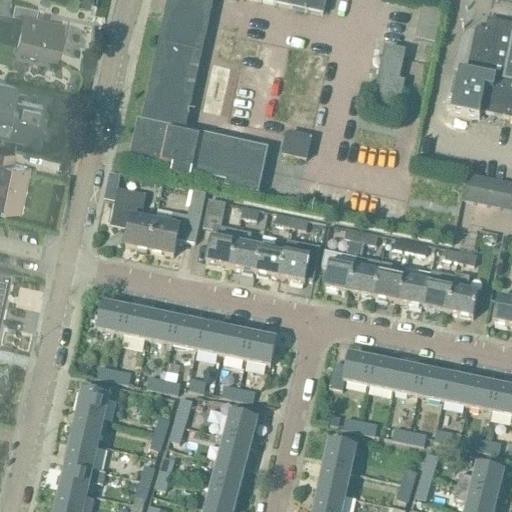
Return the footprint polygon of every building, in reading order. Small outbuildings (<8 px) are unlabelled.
[(166,0),(141,126),(228,144),(248,44),(306,57),(318,0),(166,0)] [(21,17),(15,48),(53,56),(60,26),(36,20),(38,9),(14,3),(11,15),(21,17)] [(434,46),(442,15),(421,10),(414,41),(434,46)] [(485,91),(480,117),(511,123),(511,28),(498,25),(496,36),(475,32),(467,72),(466,76),(478,78),(497,82),(495,93),(485,91)] [(392,105),(398,107),(400,107),(405,85),(400,84),(405,58),(403,57),(385,53),(371,116),(389,120),(392,105)] [(479,123),(480,117),(485,91),(495,93),(497,82),(488,81),(478,78),(466,76),(459,74),(459,75),(450,117),(479,123)] [(18,89),(0,85),(0,135),(17,139),(18,134),(36,138),(43,108),(16,101),(18,89)] [(286,136),(281,160),(307,165),(312,141),(286,136)] [(14,153),(0,150),(0,207),(20,212),(24,193),(19,193),(25,169),(11,166),(14,153)] [(108,177),(105,191),(117,194),(120,180),(108,177)] [(465,185),(461,204),(467,206),(473,207),(478,182),(466,180),(465,185)] [(478,182),(473,207),(486,210),(491,185),(478,182)] [(491,185),(486,210),(498,212),(503,188),(491,185)] [(511,189),(503,188),(498,212),(511,215),(511,209),(511,189)] [(127,234),(126,245),(124,252),(148,257),(155,225),(141,222),(146,199),(117,194),(110,231),(127,234)] [(155,225),(148,257),(173,262),(176,245),(194,249),(205,198),(192,195),(192,196),(190,196),(186,211),(189,212),(188,221),(172,218),(170,228),(155,225)] [(208,205),(202,233),(219,237),(225,208),(208,205)] [(256,226),(259,215),(242,212),(240,223),(256,226)] [(274,230),(289,233),(291,222),(276,219),(274,230)] [(291,222),(289,233),(305,237),(308,225),(291,222)] [(343,245),(359,248),(362,237),(346,233),(343,245)] [(235,246),(230,273),(254,278),(260,252),(248,249),(251,238),(238,236),(235,246)] [(362,237),(359,248),(375,251),(378,240),(362,237)] [(205,268),(230,273),(235,246),(210,241),(205,268)] [(392,255),(408,258),(411,247),(395,243),(392,255)] [(260,252),(254,278),(279,283),(284,257),(285,257),(286,249),(275,247),(273,254),(260,252)] [(411,247),(408,258),(424,262),(427,250),(411,247)] [(442,265),(457,268),(460,257),(444,254),(442,265)] [(324,292),(348,298),(354,271),(356,262),(325,256),(321,272),(328,273),(324,292)] [(284,257),(279,283),(304,288),(309,262),(285,257),(284,257)] [(460,257),(457,268),(474,272),(476,260),(460,257)] [(0,305),(4,306),(12,273),(0,270),(0,305)] [(354,271),(348,298),(373,303),(378,276),(354,271)] [(378,276),(373,303),(398,308),(403,282),(378,276)] [(428,287),(422,313),(447,318),(455,281),(454,281),(430,276),(428,287)] [(455,281),(447,318),(472,323),(477,297),(466,295),(469,281),(454,278),(454,281),(455,281)] [(403,282),(398,308),(422,313),(428,287),(403,282)] [(497,301),(497,305),(492,327),(511,331),(511,297),(511,304),(497,301)] [(97,335),(122,340),(127,315),(102,309),(97,335)] [(127,315),(122,340),(143,344),(149,319),(127,315)] [(149,319),(143,344),(171,350),(178,325),(149,319)] [(178,325),(171,350),(193,355),(201,330),(178,325)] [(201,330),(193,355),(219,360),(224,335),(201,330)] [(224,335),(219,360),(246,366),(251,341),(224,335)] [(251,341),(246,366),(270,371),(275,346),(251,341)] [(344,387),(367,392),(371,365),(348,361),(345,373),(333,370),(328,393),(342,396),(344,387)] [(371,365),(367,392),(393,398),(398,371),(371,365)] [(398,371),(393,398),(416,403),(420,376),(398,371)] [(99,373),(96,384),(112,387),(115,376),(99,373)] [(115,376),(112,387),(128,390),(130,379),(115,376)] [(148,382),(145,393),(145,394),(161,397),(164,386),(166,377),(161,376),(159,385),(148,382)] [(420,376),(416,403),(441,408),(447,381),(420,376)] [(166,377),(164,386),(168,386),(168,387),(175,388),(177,379),(166,377)] [(447,381),(441,408),(462,412),(469,386),(447,381)] [(189,384),(187,395),(203,399),(205,387),(189,384)] [(164,386),(161,397),(177,401),(180,389),(175,388),(168,387),(168,386),(164,386)] [(469,386),(462,412),(487,417),(494,391),(469,386)] [(223,391),(221,402),(236,406),(239,394),(223,391)] [(511,394),(494,391),(487,417),(511,422),(511,394)] [(239,394),(236,406),(252,409),(254,397),(239,394)] [(82,396),(76,422),(102,428),(108,402),(82,396)] [(181,403),(175,423),(186,427),(192,406),(181,403)] [(231,418),(225,441),(250,447),(255,425),(231,418)] [(329,420),(327,430),(338,432),(339,422),(329,420)] [(76,422),(70,448),(97,452),(102,428),(76,422)] [(158,423),(154,437),(164,440),(168,426),(158,423)] [(175,423),(168,446),(179,449),(186,427),(175,423)] [(344,424),(342,434),(342,435),(358,438),(358,437),(360,427),(344,424)] [(360,427),(358,437),(358,438),(374,442),(377,431),(360,427)] [(393,436),(392,444),(391,446),(407,449),(410,437),(394,433),(394,436),(393,436)] [(436,435),(433,446),(433,447),(449,450),(451,439),(436,435)] [(148,454),(159,457),(164,440),(154,437),(148,454)] [(418,439),(410,437),(407,449),(423,452),(425,440),(418,439)] [(485,445),(482,456),(498,460),(500,448),(489,446),(491,440),(486,439),(485,445)] [(225,441),(219,465),(243,472),(250,447),(225,441)] [(469,442),(467,453),(482,456),(485,445),(469,442)] [(329,447),(324,471),(350,475),(354,453),(329,447)] [(70,448),(66,469),(92,475),(97,452),(70,448)] [(426,459),(420,480),(432,482),(438,462),(426,459)] [(163,462),(158,477),(170,480),(174,466),(163,462)] [(219,465),(212,490),(237,497),(243,472),(219,465)] [(66,469),(60,492),(86,498),(89,487),(102,490),(105,478),(92,475),(66,469)] [(144,470),(139,486),(150,488),(154,473),(144,470)] [(458,479),(455,491),(495,503),(502,477),(477,470),(474,483),(458,479)] [(324,471),(318,495),(344,502),(350,475),(324,471)] [(405,473),(400,489),(412,492),(416,477),(405,473)] [(158,477),(153,493),(165,497),(170,480),(158,477)] [(420,480),(413,507),(424,510),(432,482),(420,480)] [(144,505),(146,500),(150,488),(139,486),(134,502),(144,505)] [(395,505),(407,508),(412,492),(400,489),(395,505)] [(212,490),(206,511),(232,511),(237,497),(212,490)] [(459,511),(493,511),(495,503),(455,491),(452,504),(461,506),(459,511)] [(60,492),(55,511),(83,511),(86,498),(60,492)] [(318,495),(314,511),(353,511),(355,505),(344,502),(318,495)]
